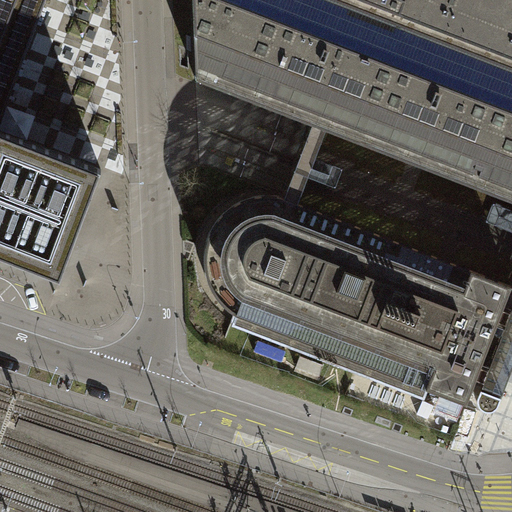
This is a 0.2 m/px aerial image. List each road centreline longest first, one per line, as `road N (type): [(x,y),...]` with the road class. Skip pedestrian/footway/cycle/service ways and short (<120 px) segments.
road 1 (residential): [(511,494),(464,488),(144,382)]
road 2 (residential): [(144,382),(160,306),(148,0)]
road 3 (residential): [(0,336),(144,382)]
